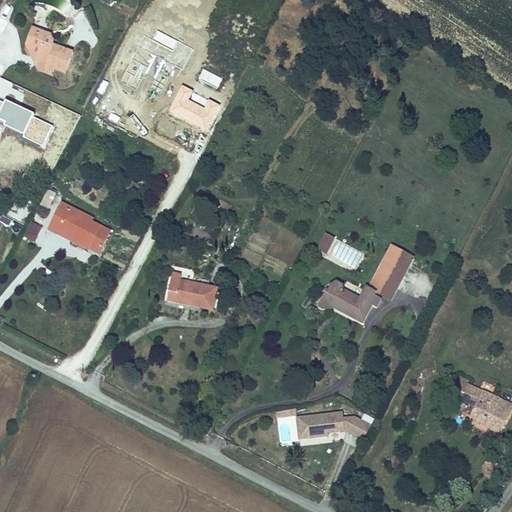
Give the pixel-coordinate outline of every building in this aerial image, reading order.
[(26,49),(27,51),(31,41),(35,37),(44,40),(46,34),(33,30),(26,49)] [(67,73),(74,53),(55,46),(56,43),(52,36),(46,34),(44,40),(35,37),(31,41),(27,51),(32,59),(33,57),(47,62),(44,69),(54,73),(54,72),(55,69),(67,73)] [(47,62),(33,57),(32,59),(39,71),(53,76),(54,73),(44,69),(47,62)] [(39,208),(48,212),(55,193),(47,189),(39,208)] [(64,233),(79,240),(76,245),(101,256),(112,233),(93,224),(83,219),(84,215),(62,205),(49,232),(61,238),(64,233)] [(83,219),(93,224),(95,220),(84,215),(83,219)] [(35,244),(43,230),(32,224),(25,238),(35,244)] [(79,240),(64,233),(61,238),(76,245),(79,240)] [(336,240),(326,235),(317,253),(327,258),(336,240)] [(335,311),(364,327),(375,307),(373,306),(378,296),(392,303),(415,259),(391,246),(362,300),(345,291),(345,288),(338,284),(331,288),(331,292),(328,292),(319,309),(325,312),(335,311)] [(183,277),(174,275),(168,304),(216,314),(220,290),(182,282),(183,277)] [(469,420),(501,435),(511,411),(511,405),(467,385),(462,398),(476,404),(469,420)] [(297,419),(298,419),(297,411),(276,414),(277,422),(297,419)] [(298,419),(297,419),(300,442),(328,439),(328,436),(346,433),(364,442),(372,427),(355,417),(344,418),(344,413),(298,419)] [(490,478),(494,478),(498,477),(501,474),(501,469),(500,466),(496,463),(492,463),(489,464),(486,467),(485,471),(487,475),(490,478)]
